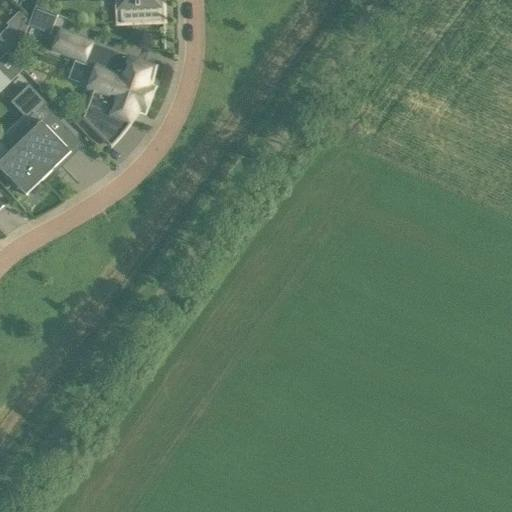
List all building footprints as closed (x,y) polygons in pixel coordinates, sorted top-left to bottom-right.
[(120,0),(121,24),(164,23),(163,0),(120,0)] [(47,11),(36,7),(32,16),(28,25),(39,30),(50,34),(54,25),(58,16),(47,11)] [(0,50),(1,52),(23,38),(15,24),(0,33),(0,50)] [(90,92),(82,118),(84,120),(85,118),(91,124),(89,125),(95,132),(111,118),(130,125),(135,110),(144,113),(154,87),(148,85),(156,66),(61,30),(52,51),(94,67),(85,90),(90,92)] [(0,92),(21,72),(6,56),(0,61),(0,92)] [(11,151),(0,161),(0,168),(26,196),(55,168),(71,153),(56,138),(66,128),(40,101),(42,99),(29,86),(11,103),(27,120),(3,142),(11,151)]
